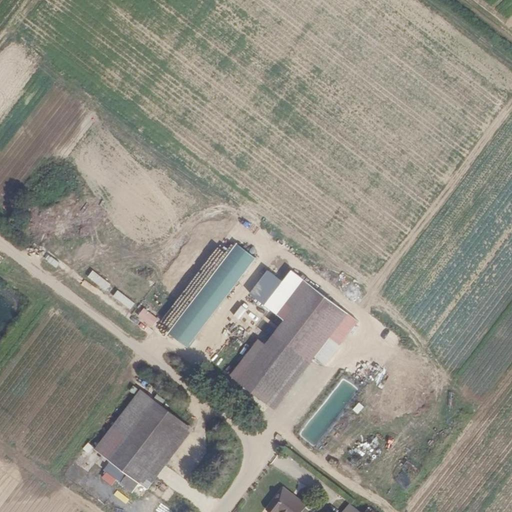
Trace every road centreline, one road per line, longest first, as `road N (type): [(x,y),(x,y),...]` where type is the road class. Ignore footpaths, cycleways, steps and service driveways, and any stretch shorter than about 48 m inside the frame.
road 1 (unclassified): [(220,511),(251,466),(245,428),(0,241)]
road 2 (track): [(251,440),(273,427),(391,511)]
